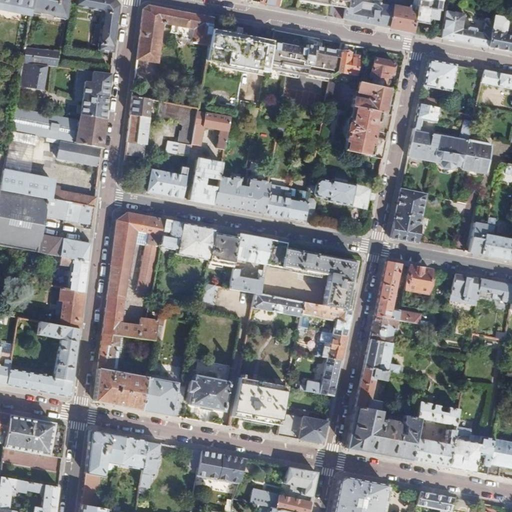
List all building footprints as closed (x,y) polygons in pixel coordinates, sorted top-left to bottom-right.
[(33,0),(0,0),(0,8),(18,12),(19,8),(31,10),(33,0)] [(33,0),(31,10),(31,11),(68,18),(70,4),(70,0),(33,0)] [(97,48),(113,51),(119,4),(115,0),(70,0),(70,4),(75,4),(76,2),(101,6),(103,12),(101,23),(93,23),(91,44),(98,45),(97,48)] [(343,18),(377,25),(381,4),(381,0),(373,0),(373,3),(357,0),(346,0),(345,5),(343,18)] [(392,6),(387,27),(412,32),(415,21),(417,0),(412,0),(411,7),(399,5),(398,7),(392,6)] [(439,0),(438,0),(417,0),(415,21),(427,23),(428,14),(436,16),(437,8),(439,8),(440,0),(439,0)] [(486,47),(492,19),(486,18),(483,32),(476,31),(477,29),(476,26),(469,25),(468,27),(467,29),(462,28),(468,2),(457,0),(456,0),(456,1),(449,0),(446,0),(439,38),(486,47)] [(381,4),(377,25),(387,27),(392,6),(381,4)] [(141,9),(135,59),(157,63),(163,24),(177,26),(179,11),(147,5),(141,9)] [(213,18),(179,11),(177,26),(176,33),(183,34),(182,39),(192,41),(192,43),(208,46),(211,29),(213,18)] [(486,47),(511,51),(511,35),(503,34),(505,18),(492,15),(492,19),(486,47)] [(208,46),(198,100),(235,107),(243,67),(249,36),(211,29),(208,46)] [(257,37),(249,36),(243,67),(251,68),(257,37)] [(273,42),(273,40),(257,37),(251,68),(268,72),(268,69),(273,42)] [(305,48),(273,42),(268,69),(304,76),(307,63),(311,63),(314,46),(307,44),(306,45),(305,48)] [(321,47),(314,46),(311,63),(307,63),(304,76),(319,78),(319,76),(321,65),(318,65),(321,47)] [(328,64),(331,49),(321,47),(318,65),(321,65),(322,63),(328,64)] [(62,54),(25,49),(23,62),(55,66),(60,66),(62,54)] [(319,76),(329,78),(330,77),(336,71),(340,51),(331,49),(328,64),(322,63),(321,65),(319,76)] [(358,54),(340,51),(336,71),(355,75),(358,54)] [(372,77),(371,83),(384,86),(387,72),(391,72),(393,61),(373,58),(369,77),(372,77)] [(450,90),(454,64),(428,59),(425,72),(422,84),(426,85),(450,90)] [(22,67),(14,109),(48,115),(55,66),(23,62),(22,67)] [(511,75),(482,70),(481,76),(480,83),(511,89),(511,75)] [(352,107),(384,113),(389,87),(384,86),(371,83),(357,81),(355,90),(364,92),(365,89),(369,90),(367,100),(363,100),(363,98),(353,96),(351,106),(352,107)] [(343,84),(329,82),(325,101),(339,104),(343,84)] [(83,115),(105,118),(108,89),(87,85),(83,115)] [(143,161),(151,100),(131,96),(123,158),(143,161)] [(435,100),(420,97),(418,104),(434,107),(435,100)] [(196,112),(197,109),(160,102),(158,117),(179,121),(184,125),(183,131),(180,130),(178,143),(168,141),(166,151),(189,156),(191,141),(196,112)] [(418,104),(415,117),(424,119),(437,122),(438,115),(439,108),(434,107),(418,104)] [(247,119),(258,121),(261,109),(250,107),(247,119)] [(343,150),(382,158),(386,139),(374,137),(374,134),(387,137),(392,114),(384,113),(352,107),(349,123),(348,124),(346,132),(347,132),(343,150)] [(14,109),(11,130),(36,134),(101,147),(105,118),(83,115),(79,114),(78,121),(48,115),(14,109)] [(229,118),(196,112),(191,141),(200,142),(203,125),(220,128),(216,146),(223,147),(229,118)] [(424,119),(415,117),(413,129),(422,130),(423,127),(424,119)] [(471,128),(472,122),(464,120),(463,127),(471,128)] [(286,133),(287,126),(278,124),(277,131),(286,133)] [(409,147),(407,156),(431,161),(436,135),(431,133),(432,129),(423,127),(422,130),(413,129),(409,147)] [(452,166),(458,167),(461,157),(465,156),(468,142),(471,128),(463,127),(460,140),(436,135),(431,161),(437,162),(441,168),(448,169),(452,166)] [(6,155),(4,172),(28,177),(36,134),(11,130),(6,155)] [(59,157),(98,164),(99,162),(97,161),(99,148),(61,142),(59,157)] [(458,167),(460,170),(484,175),(487,161),(485,160),(485,157),(487,158),(490,146),(468,142),(465,156),(461,157),(458,167)] [(187,199),(212,204),(218,175),(220,161),(195,157),(187,199)] [(161,194),(182,198),(187,167),(181,166),(180,175),(147,169),(128,188),(161,194)] [(365,208),(368,197),(369,192),(371,179),(332,171),(331,173),(320,171),(316,173),(315,180),(313,191),(313,193),(315,196),(326,198),(326,200),(365,208)] [(0,189),(93,205),(94,196),(60,190),(60,186),(52,185),(52,181),(28,177),(4,172),(0,189)] [(212,204),(238,209),(242,186),(238,185),(239,177),(229,175),(228,177),(218,175),(212,204)] [(262,214),(266,193),(268,181),(247,178),(246,185),(242,184),(242,186),(238,209),(262,214)] [(290,192),(285,218),(302,222),(307,199),(308,190),(288,186),(287,191),(290,192)] [(86,261),(88,242),(85,242),(41,234),(44,217),(64,220),(65,219),(88,223),(91,223),(93,205),(0,189),(0,190),(0,246),(60,257),(86,261)] [(262,214),(285,218),(290,192),(287,191),(283,191),(282,196),(266,193),(262,214)] [(425,196),(399,191),(389,238),(417,243),(420,226),(419,225),(425,196)] [(311,200),(307,199),(302,222),(310,223),(314,203),(311,200)] [(159,244),(164,218),(145,215),(126,211),(116,219),(106,299),(123,301),(133,228),(145,231),(144,241),(159,244)] [(212,233),(213,228),(164,218),(159,244),(159,246),(175,249),(175,251),(207,258),(212,233)] [(480,254),(509,260),(511,241),(511,239),(495,236),(497,221),(488,219),(483,240),(480,254)] [(474,253),(480,254),(483,240),(473,238),(474,234),(477,232),(478,223),(474,222),(467,252),(474,253)] [(238,238),(212,233),(207,258),(207,260),(233,265),(234,258),(238,238)] [(234,258),(264,263),(269,239),(254,236),(239,233),(238,238),(234,258)] [(264,263),(264,264),(296,270),(296,272),(311,275),(311,273),(327,276),(321,304),(345,309),(354,261),(285,248),(286,242),(269,239),(264,263)] [(145,243),(137,289),(148,291),(156,245),(145,243)] [(82,291),(86,261),(60,257),(59,264),(71,267),(67,288),(82,291)] [(390,309),(400,263),(384,261),(379,288),(373,315),(395,319),(425,325),(428,310),(421,308),(419,315),(390,309)] [(426,291),(430,269),(408,265),(406,278),(404,287),(426,291)] [(259,293),(263,270),(257,269),(255,275),(256,276),(256,278),(236,275),(238,269),(232,268),(228,287),(248,291),(253,292),(259,293)] [(475,299),(479,278),(454,274),(449,300),(474,305),(475,299)] [(510,303),(511,293),(511,284),(479,278),(475,299),(483,300),(485,292),(492,294),(492,298),(500,300),(500,301),(510,303)] [(210,300),(213,285),(204,283),(201,298),(210,300)] [(78,327),(82,291),(67,288),(59,287),(57,299),(62,300),(60,314),(54,314),(52,323),(78,327)] [(299,315),(302,301),(259,293),(253,292),(252,297),(250,306),(299,315)] [(123,301),(106,299),(105,307),(122,310),(123,301)] [(345,309),(321,304),(302,301),(299,315),(297,326),(304,327),(305,320),(303,319),(304,314),(333,319),(331,332),(345,335),(347,326),(350,309),(345,309)] [(153,339),(159,304),(148,302),(145,319),(141,318),(139,326),(120,323),(122,310),(105,307),(101,332),(119,335),(153,339)] [(395,319),(373,315),(368,338),(389,342),(391,342),(392,336),(395,337),(398,326),(394,325),(395,319)] [(8,368),(6,384),(69,396),(78,327),(52,323),(37,320),(35,332),(59,336),(54,376),(8,368)] [(340,359),(345,335),(331,332),(325,331),(319,355),(325,356),(340,359)] [(119,335),(101,332),(97,365),(111,367),(112,366),(116,366),(119,335)] [(389,342),(368,338),(362,366),(387,370),(399,372),(401,362),(386,359),(389,342)] [(0,383),(6,384),(8,368),(11,349),(7,348),(6,359),(4,359),(3,368),(0,367),(0,383)] [(304,391),(332,396),(340,359),(325,356),(319,382),(306,379),(305,386),(304,391)] [(387,370),(362,366),(353,405),(378,409),(379,401),(370,399),(374,379),(385,380),(387,370)] [(94,401),(140,409),(146,376),(97,368),(92,399),(94,401)] [(215,373),(213,371),(208,370),(205,372),(204,375),(194,374),(193,380),(189,380),(186,395),(190,395),(187,408),(201,410),(209,411),(221,413),(228,380),(214,377),(215,373)] [(178,416),(184,385),(176,384),(176,382),(146,376),(140,409),(178,416)] [(230,415),(278,424),(280,412),(285,388),(285,385),(237,376),(230,415)] [(416,415),(415,417),(454,424),(458,406),(447,405),(446,411),(438,409),(439,403),(432,402),(431,406),(429,406),(430,402),(419,400),(418,404),(416,413),(416,415)] [(344,447),(408,459),(412,437),(415,417),(416,415),(402,413),(401,423),(404,424),(403,430),(401,431),(397,431),(396,428),(397,423),(395,420),(382,418),(379,420),(374,419),(375,415),(377,415),(378,409),(353,405),(349,424),(344,447)] [(200,420),(207,421),(209,411),(201,410),(200,420)] [(278,424),(275,434),(320,443),(323,439),(327,421),(280,412),(278,424)] [(4,441),(3,447),(61,457),(65,425),(7,414),(4,441)] [(485,473),(491,437),(478,435),(469,433),(469,427),(454,424),(453,430),(447,466),(485,473)] [(408,459),(447,466),(453,430),(445,428),(443,436),(445,437),(444,443),(412,437),(408,459)] [(89,429),(88,440),(97,441),(99,431),(89,429)] [(88,440),(80,503),(94,505),(99,475),(102,475),(104,461),(141,467),(145,440),(99,431),(97,441),(88,440)] [(511,441),(491,437),(485,473),(498,476),(500,465),(511,467),(511,441)] [(151,486),(157,442),(145,440),(141,467),(138,484),(151,486)] [(246,459),(200,450),(196,475),(223,480),(224,482),(228,483),(228,481),(238,482),(246,459)] [(279,504),(308,510),(312,490),(316,471),(287,466),(283,484),(296,487),(294,499),(287,498),(288,491),(252,485),(250,498),(279,504)] [(32,511),(55,511),(58,486),(0,473),(0,507),(8,509),(11,488),(26,490),(26,487),(41,490),(40,494),(42,495),(41,506),(34,504),(32,511)] [(338,479),(330,511),(380,511),(386,484),(344,476),(338,479)] [(450,511),(454,497),(419,491),(416,504),(438,508),(437,511),(450,511)] [(132,511),(118,509),(117,511),(103,511),(105,507),(94,505),(80,503),(79,511),(132,511)]
